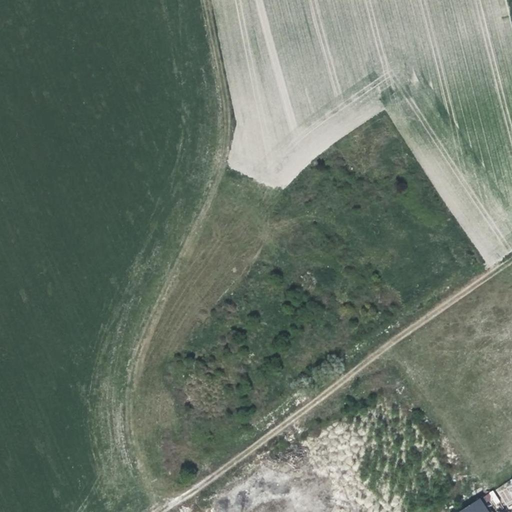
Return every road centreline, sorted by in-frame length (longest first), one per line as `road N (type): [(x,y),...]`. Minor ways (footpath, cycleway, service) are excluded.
road 1 (track): [(203,0),(225,110),(222,151),(127,354),(116,407),(138,511)]
road 2 (track): [(511,257),(182,500),(151,511)]
